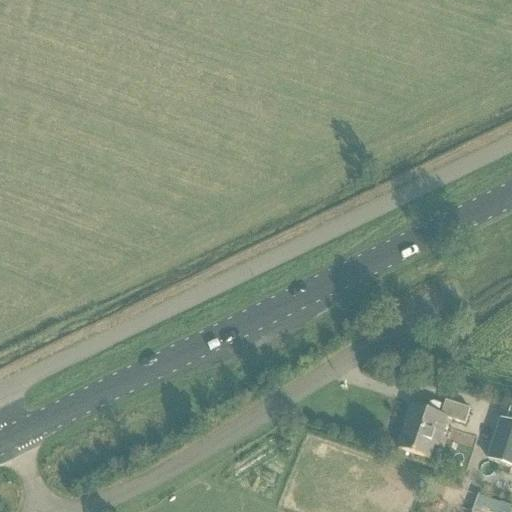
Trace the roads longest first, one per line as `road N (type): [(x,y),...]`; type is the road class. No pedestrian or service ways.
road 1 (unclassified): [(0,392),(511,143)]
road 2 (secondary): [(12,437),(511,194)]
road 3 (unclassified): [(82,511),(206,450),(454,292)]
